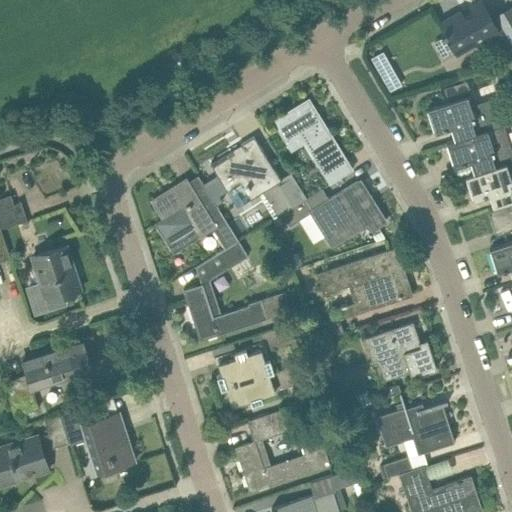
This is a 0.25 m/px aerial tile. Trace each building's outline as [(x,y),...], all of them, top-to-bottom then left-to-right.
[(447,34),(457,52),(497,29),(480,0),(478,0),(440,22),(445,31),(441,33),(443,36),(447,34)] [(493,14),(503,30),(490,38),(499,54),(511,46),(511,4),(511,3),(493,14)] [(394,71),(384,77),(391,89),(401,84),(394,71)] [(427,108),(435,132),(458,125),(461,137),(462,137),(486,129),(511,120),(511,105),(495,112),(491,98),(470,105),(467,95),(427,108)] [(309,136),(319,153),(313,157),(329,183),(335,179),(329,169),(347,158),(309,97),(299,103),(272,120),(283,137),(289,148),(309,136)] [(446,141),(455,166),(477,159),(481,170),(481,171),(506,163),(508,162),(502,144),(510,141),(504,124),(511,121),(511,120),(486,129),(462,137),(461,137),(446,141)] [(241,144),(242,146),(212,165),(237,206),(276,182),(291,206),(298,202),(306,197),(290,172),(280,178),(254,136),(241,144)] [(466,175),(474,200),(496,192),(500,204),(511,200),(511,170),(509,172),(506,163),(481,171),(481,170),(466,175)] [(163,217),(156,222),(165,237),(190,221),(199,235),(213,226),(226,247),(238,240),(208,192),(198,198),(186,178),(170,187),(172,191),(155,201),(153,198),(152,199),(163,217)] [(311,210),(333,244),(368,222),(372,228),(385,220),(373,201),(371,202),(357,181),(311,210)] [(0,226),(0,228),(27,219),(21,200),(0,206),(0,226)] [(488,208),(496,232),(511,227),(511,200),(500,204),(488,208)] [(291,206),(274,217),(278,232),(306,215),(298,202),(291,206)] [(0,226),(0,255),(8,254),(9,258),(10,258),(0,226)] [(196,265),(201,283),(183,289),(200,339),(291,309),(285,290),(248,302),(248,305),(218,314),(207,280),(247,255),(238,240),(226,247),(196,265)] [(497,272),(511,267),(511,240),(489,247),(497,272)] [(36,311),(64,302),(62,295),(79,289),(65,244),(33,254),(42,282),(28,287),(36,311)] [(349,285),(354,302),(340,306),(344,316),(387,302),(386,301),(412,292),(411,289),(409,290),(402,268),(404,267),(397,246),(378,252),(317,272),(323,295),(335,291),(336,289),(349,285)] [(314,340),(343,330),(338,315),(309,325),(314,340)] [(280,343),(304,336),(299,321),(276,329),(280,343)] [(378,360),(384,379),(409,371),(411,376),(417,374),(436,368),(428,343),(421,345),(413,321),(365,337),(373,362),(378,360)] [(22,358),(26,373),(4,380),(15,416),(39,408),(32,386),(91,367),(82,339),(94,335),(22,358)] [(232,406),(243,403),(250,400),(252,405),(263,402),(262,397),(275,393),(269,375),(274,373),(270,360),(265,362),(261,350),(248,355),(246,349),(234,353),(236,358),(218,364),(222,375),(217,377),(221,390),(226,388),(232,406)] [(377,416),(386,446),(414,437),(419,452),(455,441),(450,428),(448,429),(440,405),(447,402),(446,399),(407,412),(403,401),(396,403),(398,409),(377,416)] [(89,420),(84,405),(61,412),(70,442),(71,445),(88,439),(98,472),(135,460),(119,411),(89,420)] [(254,439),(235,446),(249,490),(330,464),(319,432),(299,438),(304,452),(270,463),(262,437),(287,429),(281,408),(247,419),(254,439)] [(61,412),(44,418),(49,432),(0,448),(0,482),(19,476),(19,474),(45,465),(46,468),(48,467),(42,450),(70,442),(61,412)] [(413,468),(409,455),(384,463),(388,476),(399,472),(413,468)] [(424,465),(413,468),(399,472),(411,511),(470,511),(482,508),(471,475),(431,487),(424,465)] [(329,475),(333,487),(339,508),(345,506),(339,486),(353,481),(358,496),(364,494),(359,479),(355,467),(329,475)] [(333,487),(313,494),(290,501),(271,507),(272,511),(340,511),(341,511),(339,508),(333,487)]
